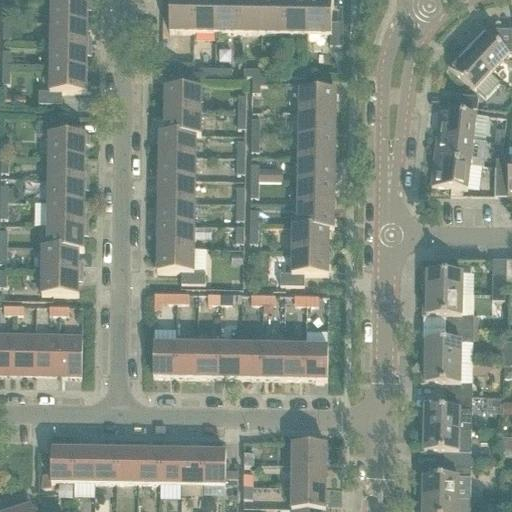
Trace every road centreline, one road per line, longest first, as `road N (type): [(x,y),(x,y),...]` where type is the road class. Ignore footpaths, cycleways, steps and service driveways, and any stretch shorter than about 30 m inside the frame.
road 1 (residential): [(118,415),(123,0)]
road 2 (residential): [(382,420),(118,415)]
road 3 (tertiary): [(387,239),(395,62),(427,8)]
road 4 (tertiary): [(382,420),(387,239)]
road 5 (residential): [(387,239),(511,240)]
